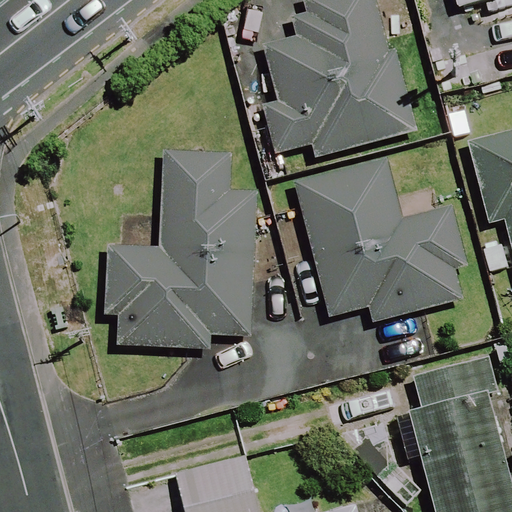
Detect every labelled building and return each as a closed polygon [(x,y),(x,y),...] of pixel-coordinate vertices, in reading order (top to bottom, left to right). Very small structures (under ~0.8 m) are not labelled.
[(416,134),(379,0),(320,0),(293,8),(302,41),(268,50),(283,105),(267,110),(280,157),(315,147),(319,161),(416,134)] [(511,0),(427,0),(433,25),(511,6),(511,0)] [(511,138),(473,148),(492,228),(508,224),(511,240),(511,138)] [(210,352),(211,341),(255,343),(261,197),(237,196),(238,160),(169,157),(165,255),(112,253),(110,315),(122,316),(120,348),(210,352)] [(404,224),(390,165),(300,187),(332,320),(371,311),(375,326),(467,303),(446,214),(404,224)] [(511,511),(511,494),(485,369),(412,384),(419,418),(403,421),(411,462),(425,459),(436,511),(511,511)] [(258,511),(246,463),(179,480),(186,511),(258,511)]
